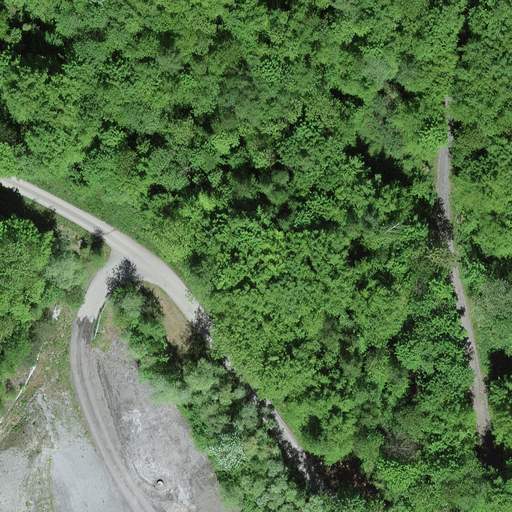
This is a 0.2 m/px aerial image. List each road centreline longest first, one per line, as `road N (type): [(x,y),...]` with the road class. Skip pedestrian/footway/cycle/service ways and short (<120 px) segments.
road 1 (track): [(474,0),(449,156),(453,244),(509,511)]
road 2 (track): [(337,511),(157,272),(0,182)]
